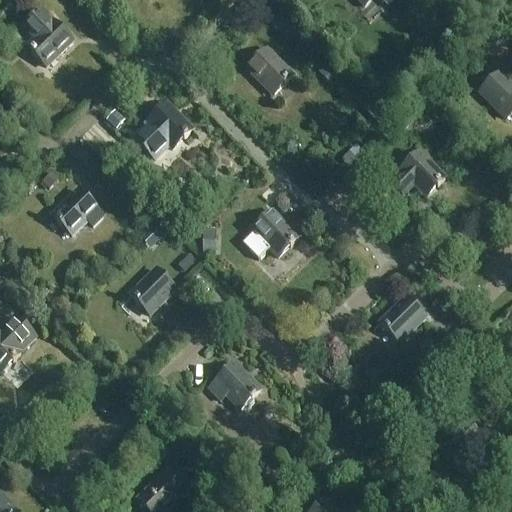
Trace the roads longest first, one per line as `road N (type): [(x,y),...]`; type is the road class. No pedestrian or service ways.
road 1 (unclassified): [(385,266),(307,348),(289,351),(242,312),(229,311),(60,487)]
road 2 (unclassified): [(385,266),(189,75),(185,63),(240,0)]
road 3 (unclassified): [(511,268),(482,298),(467,298),(421,255),(402,253),(385,266)]
road 4 (unknown): [(189,58),(167,47),(144,54),(97,110)]
